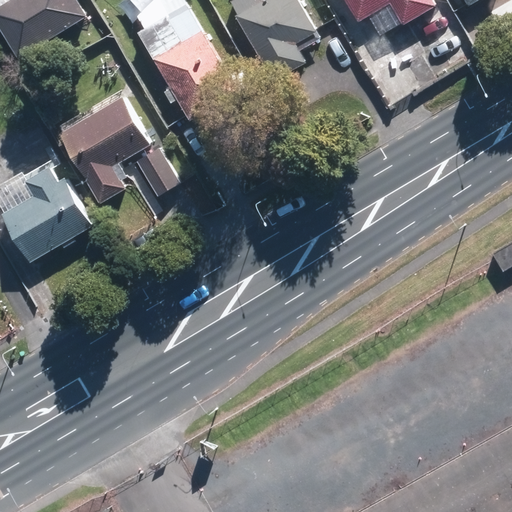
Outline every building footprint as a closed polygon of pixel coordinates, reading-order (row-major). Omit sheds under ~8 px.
[(0,17),(24,57),(93,13),(85,0),(9,0),(0,6),(0,17)] [(236,0),(243,12),(241,13),(279,78),(312,58),(302,41),(323,29),(306,0),(236,0)] [(439,0),(351,0),(364,20),(395,1),(408,22),(441,3),(439,0)] [(143,29),(195,119),(244,90),(207,27),(207,28),(192,2),(172,13),(143,29)] [(119,163),(157,142),(129,94),(66,130),(106,200),(131,186),(119,163)] [(276,118),(248,134),(259,154),(288,138),(276,118)] [(164,144),(140,158),(161,194),(185,179),(164,144)] [(64,178),(56,163),(30,178),(38,192),(7,210),(36,259),(99,222),(71,174),(64,178)] [(511,239),(495,249),(504,267),(511,263),(511,239)]
